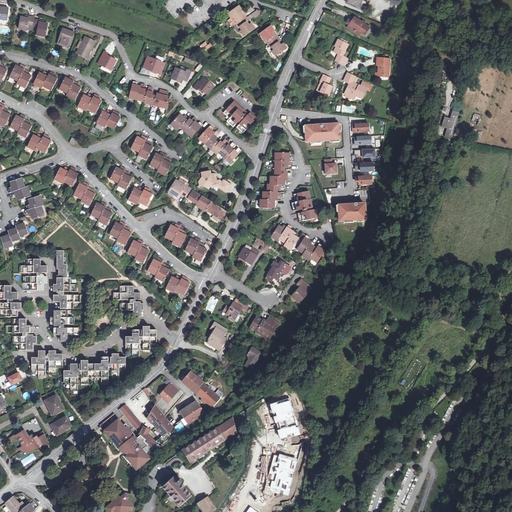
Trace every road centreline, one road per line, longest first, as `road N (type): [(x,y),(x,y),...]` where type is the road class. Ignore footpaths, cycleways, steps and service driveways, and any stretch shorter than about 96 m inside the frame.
road 1 (track): [(338,511),(484,351),(492,358),(432,511)]
road 2 (track): [(494,340),(427,312),(409,316),(312,471),(301,511)]
road 3 (residential): [(205,112),(132,76),(113,32),(10,0)]
road 4 (tertiary): [(71,440),(166,360),(204,282)]
road 5 (residential): [(204,282),(132,220),(74,154)]
road 6 (residential): [(0,51),(83,74),(138,121)]
road 7 (residential): [(270,121),(300,158),(288,217),(330,242)]
road 8 (tertiary): [(211,269),(259,154)]
